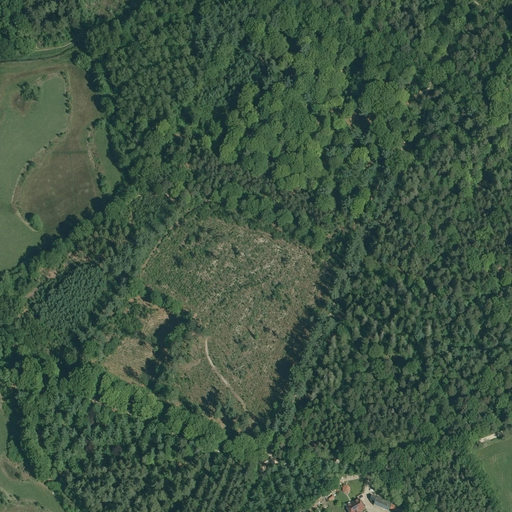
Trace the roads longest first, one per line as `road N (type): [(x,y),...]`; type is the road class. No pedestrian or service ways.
road 1 (track): [(511,429),(429,457),(265,460)]
road 2 (track): [(265,460),(73,385)]
